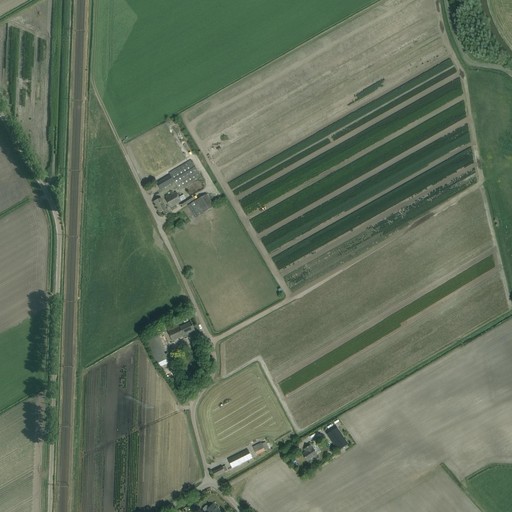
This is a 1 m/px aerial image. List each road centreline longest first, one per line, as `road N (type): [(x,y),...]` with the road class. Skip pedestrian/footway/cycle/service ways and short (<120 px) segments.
road 1 (unclassified): [(0,114),(59,229),(49,511)]
road 2 (unclassified): [(211,480),(190,416),(209,371),(210,344),(164,237)]
road 3 (unknown): [(211,480),(326,428)]
